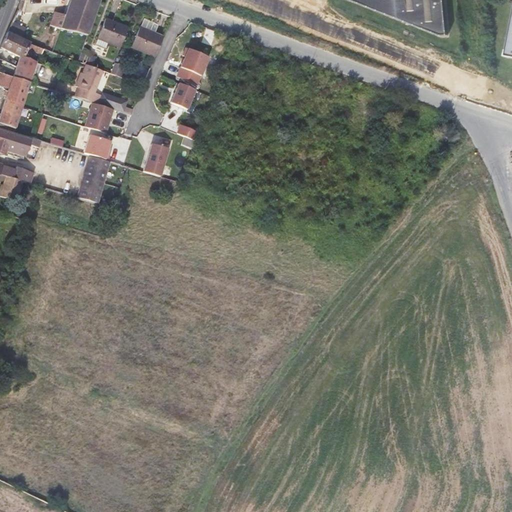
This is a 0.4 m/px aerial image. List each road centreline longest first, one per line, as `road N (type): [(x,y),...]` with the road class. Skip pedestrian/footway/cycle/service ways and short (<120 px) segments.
road 1 (track): [(196,511),(223,452),(334,300),(482,137)]
road 2 (tertiary): [(493,97),(258,0)]
road 3 (residential): [(177,8),(404,89)]
